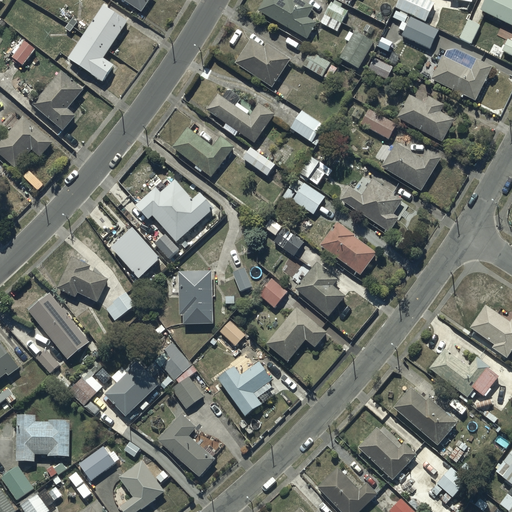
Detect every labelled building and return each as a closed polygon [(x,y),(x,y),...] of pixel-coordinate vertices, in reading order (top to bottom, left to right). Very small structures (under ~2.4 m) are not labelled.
[(120,0),(144,15),(152,0),(120,0)] [(267,0),(259,14),(308,42),(317,27),(309,22),(316,10),(297,0),(267,0)] [(435,5),(423,0),(400,0),(396,10),(426,24),(435,5)] [(511,0),(487,0),(481,15),(511,29),(511,0)] [(333,1),(320,25),(338,33),(348,13),(342,9),(344,6),(333,1)] [(129,24),(104,8),(69,62),(104,85),(115,68),(105,61),(129,24)] [(440,32),(411,20),(403,40),(432,52),(440,32)] [(480,28),(469,23),(460,41),(471,47),(480,28)] [(376,45),(357,34),(355,37),(351,35),(346,41),(350,44),(341,61),(360,72),(376,45)] [(252,42),(235,67),(273,92),(292,63),(268,47),(265,51),(252,42)] [(511,43),(509,42),(503,53),(511,57),(511,43)] [(36,52),(24,44),(12,60),(25,68),(36,52)] [(448,52),(432,82),(477,105),(494,70),(456,52),(448,52)] [(339,70),(310,54),(303,68),(331,83),(339,70)] [(374,59),(368,72),(388,82),(394,70),(374,59)] [(84,92),(62,74),(34,109),(66,133),(77,119),(68,112),(84,92)] [(217,96),(206,114),(226,126),(223,130),(236,138),(238,135),(258,147),(277,117),(259,106),(257,109),(229,92),(224,100),(217,96)] [(426,107),(411,98),(398,122),(444,147),(457,124),(442,116),(446,107),(431,99),(426,107)] [(399,127),(370,112),(361,128),(390,143),(399,127)] [(328,132),(302,113),(288,133),(293,136),(295,133),(316,148),(328,132)] [(23,119),(0,145),(0,158),(16,172),(32,154),(40,161),(54,146),(33,127),(23,119)] [(188,132),(173,152),(212,181),(235,151),(222,141),(214,151),(188,132)] [(443,162),(429,153),(423,162),(397,146),(382,170),(423,195),(443,162)] [(252,150),(244,162),(270,181),(276,173),(273,172),(276,167),(252,150)] [(311,157),(298,178),(310,185),(323,164),(311,157)] [(193,198),(175,179),(161,192),(156,186),(136,204),(149,218),(153,215),(177,241),(214,207),(200,191),(193,198)] [(292,181),(282,201),(317,218),(326,198),(292,181)] [(350,189),(341,203),(389,237),(400,221),(395,218),(405,204),(373,182),(362,198),(350,189)] [(283,230),(270,222),(261,237),(274,245),(283,230)] [(357,239),(338,225),(321,248),(362,279),(378,257),(356,240),(357,239)] [(161,256),(133,226),(111,246),(139,276),(161,256)] [(306,245),(285,231),(274,245),(295,260),(306,245)] [(92,269),(73,260),(58,291),(76,300),(78,296),(98,306),(110,282),(91,272),(92,269)] [(339,284),(318,265),(296,291),(329,320),(347,300),(334,289),(339,284)] [(245,271),(233,276),(241,295),(253,290),(245,271)] [(213,275),(179,275),(180,319),(183,319),(183,329),(213,329),(213,275)] [(289,295),(273,282),(260,298),(276,311),(289,295)] [(115,306),(107,311),(116,323),(136,309),(126,295),(114,304),(115,306)] [(51,296),(29,314),(69,363),(91,346),(68,318),(70,316),(65,310),(64,311),(51,296)] [(487,308),(471,331),(495,348),(493,351),(508,361),(511,355),(511,324),(511,326),(487,308)] [(307,343),(317,351),(329,336),(298,310),(266,347),(288,366),(307,343)] [(230,323),(220,334),(236,349),(247,338),(230,323)] [(192,364),(173,342),(165,350),(172,358),(162,366),(174,380),(192,364)] [(0,382),(7,378),(9,380),(20,371),(0,345),(0,382)] [(61,367),(47,351),(35,361),(54,382),(57,379),(53,374),(61,367)] [(468,401),(475,392),(484,400),(500,380),(491,373),(492,372),(477,360),(469,370),(446,352),(431,371),(468,401)] [(125,414),(159,383),(135,358),(124,368),(127,372),(105,393),(125,414)] [(237,369),(220,382),(247,421),(278,399),(270,386),(274,383),(261,365),(243,378),(237,369)] [(179,386),(173,391),(187,412),(205,400),(190,379),(197,374),(194,369),(176,381),(179,386)] [(82,379),(69,393),(91,414),(95,410),(90,404),(104,389),(92,378),(86,383),(82,379)] [(17,400),(8,389),(0,395),(0,406),(7,401),(10,406),(17,400)] [(411,391),(394,411),(439,449),(459,426),(430,401),(427,405),(411,391)] [(198,431),(182,418),(158,446),(201,482),(217,463),(215,461),(218,458),(207,448),(204,452),(190,440),(198,431)] [(37,419),(18,419),(17,465),(36,466),(37,457),(49,457),(49,461),(70,462),(71,423),(51,422),(51,424),(50,424),(50,426),(37,425),(37,419)] [(378,431),(359,451),(394,483),(418,457),(406,446),(400,452),(378,431)] [(105,448),(79,467),(91,484),(117,467),(116,465),(120,462),(114,454),(110,456),(105,448)] [(511,455),(496,475),(511,487),(511,455)] [(143,511),(166,496),(143,463),(119,481),(133,500),(120,510),(121,511),(143,511)] [(68,471),(62,464),(54,470),(53,469),(47,473),(46,471),(42,475),(46,481),(49,478),(51,481),(56,477),(58,479),(68,471)] [(19,469),(2,481),(18,503),(35,491),(19,469)] [(339,471),(318,491),(338,511),(364,511),(379,498),(368,486),(361,493),(339,471)] [(469,484),(452,471),(432,493),(447,506),(452,500),(454,501),(469,484)] [(0,488),(0,511),(15,511),(17,511),(0,488)] [(38,494),(20,506),(23,511),(48,511),(49,511),(38,494)] [(510,511),(511,511),(511,498),(509,496),(501,505),(509,511),(510,511)] [(412,511),(402,501),(391,511),(412,511)]
